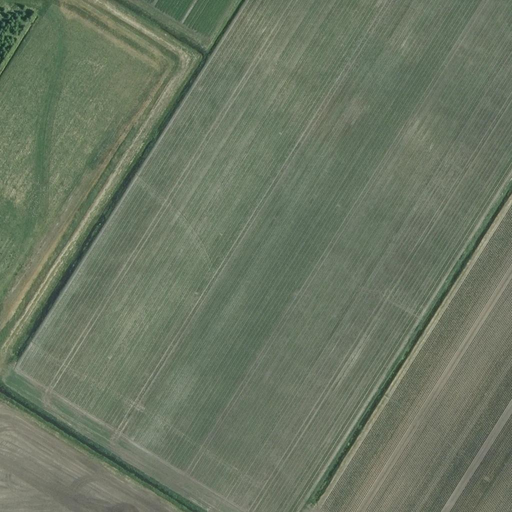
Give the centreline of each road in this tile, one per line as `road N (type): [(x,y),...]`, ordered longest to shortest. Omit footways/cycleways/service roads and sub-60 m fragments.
road 1 (track): [(94,0),(179,53),(184,65),(0,352)]
road 2 (track): [(172,511),(0,402)]
